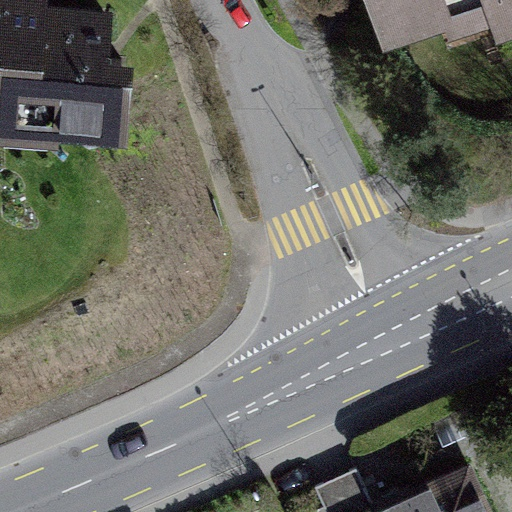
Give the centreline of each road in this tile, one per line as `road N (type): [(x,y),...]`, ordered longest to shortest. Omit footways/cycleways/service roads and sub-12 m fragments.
road 1 (primary): [(385,342),(17,511)]
road 2 (residential): [(226,0),(385,342)]
road 3 (primary): [(511,283),(385,342)]
